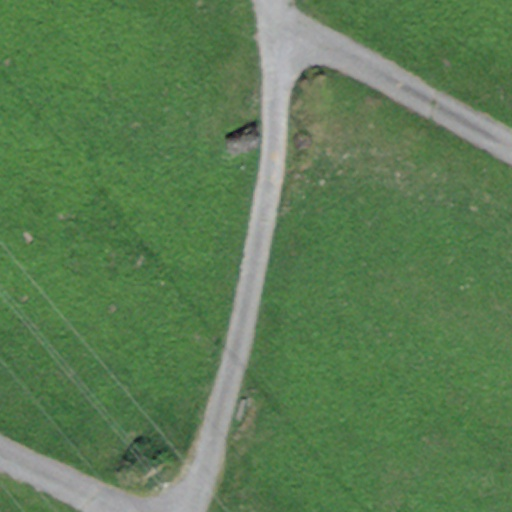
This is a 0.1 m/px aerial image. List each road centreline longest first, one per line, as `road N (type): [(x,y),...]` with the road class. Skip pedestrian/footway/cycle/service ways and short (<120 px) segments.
road 1 (track): [(183,511),(225,425),(267,247),(284,92),(281,24)]
road 2 (track): [(281,24),(511,150)]
